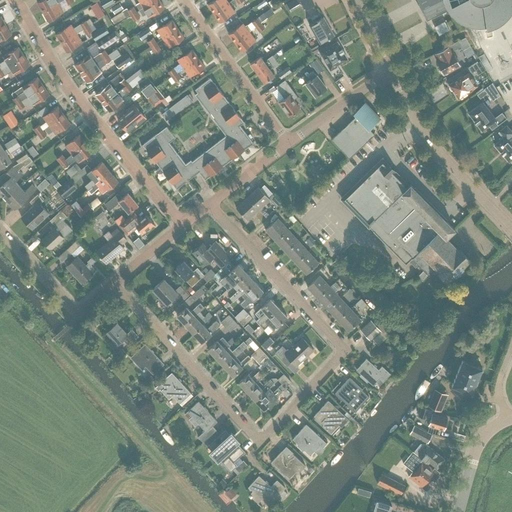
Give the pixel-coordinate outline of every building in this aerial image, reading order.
[(42,12),(58,3),(62,0),(41,0),(37,2),(42,12)] [(114,2),(112,0),(101,0),(99,1),(103,8),(114,2)] [(135,5),(139,11),(156,0),(137,0),(139,2),(135,5)] [(149,17),(164,8),(159,0),(156,0),(139,11),(142,16),(146,13),(149,17)] [(213,0),(207,5),(213,13),(228,3),(226,0),(213,0)] [(260,0),(247,0),(242,4),(247,10),(260,0)] [(264,0),(256,5),(258,9),(267,4),(267,3),(266,2),(264,0)] [(298,0),(305,11),(314,6),(310,0),(298,0)] [(511,0),(416,0),(419,4),(421,3),(429,19),(451,8),(452,10),(454,12),(455,13),(457,15),(458,17),(460,18),(462,19),(464,20),(466,22),(468,22),(470,23),(472,24),(474,24),(476,25),(478,25),(481,25),(483,25),(485,25),(487,25),(489,24),(492,23),(494,23),(496,22),(498,21),(500,20),(502,18),(503,17),(505,15),(506,14),(508,12),(509,10),(510,8),(511,6),(511,5),(511,0)] [(63,13),(58,3),(42,12),(47,21),(63,13)] [(93,5),(91,6),(94,12),(99,9),(96,3),(94,4),(93,5)] [(234,12),(228,3),(213,13),(219,22),(234,12)] [(111,9),(114,14),(123,10),(120,4),(111,9)] [(278,4),(271,8),(274,13),(281,9),(278,4)] [(114,25),(130,15),(130,16),(136,12),(133,8),(133,7),(127,10),(126,9),(123,10),(123,11),(110,19),(114,25)] [(136,12),(130,16),(134,21),(140,18),(136,12)] [(266,18),(263,13),(257,18),(260,23),(266,18)] [(300,26),(311,19),(308,14),(297,21),(300,26)] [(309,25),(320,44),(334,36),(323,17),(309,25)] [(251,23),(255,27),(261,23),(257,18),(251,23)] [(83,29),(84,29),(87,27),(89,26),(85,20),(79,24),(83,30),(83,29)] [(161,36),(163,39),(178,29),(171,20),(157,30),(159,33),(156,35),(158,38),(161,36)] [(449,30),(444,21),(434,27),(439,36),(449,30)] [(242,23),(228,34),(235,43),(249,32),(242,23)] [(259,33),(265,28),(261,23),(255,27),(259,33)] [(0,41),(11,35),(6,25),(0,28),(0,41)] [(55,34),(61,43),(76,34),(76,33),(80,31),(77,26),(73,28),(70,25),(55,34)] [(92,32),(89,26),(87,27),(84,29),(83,29),(86,35),(92,32)] [(108,33),(104,26),(91,34),(95,41),(108,33)] [(151,33),(147,28),(137,34),(141,40),(151,33)] [(184,38),(178,29),(163,39),(169,48),(184,38)] [(113,32),(96,43),(100,49),(102,48),(102,49),(118,39),(113,32)] [(241,51),(255,41),(249,32),(235,43),(241,51)] [(125,33),(120,37),(123,42),(129,39),(128,37),(127,35),(125,33)] [(82,43),(76,34),(61,43),(67,52),(82,43)] [(153,38),(147,42),(150,47),(156,43),(153,38)] [(458,42),(435,54),(439,62),(437,63),(440,68),(439,70),(440,72),(442,72),(443,74),(460,66),(453,52),(461,48),(462,50),(470,47),(465,38),(458,42)] [(89,55),(75,65),(81,74),(95,63),(96,64),(102,59),(107,55),(108,55),(105,50),(104,51),(102,49),(102,48),(100,49),(96,43),(96,42),(85,49),(89,55)] [(324,46),(319,49),(326,62),(325,63),(330,71),(337,67),(336,65),(347,59),(337,42),(326,48),(324,46)] [(154,52),(160,49),(156,43),(150,47),(154,52)] [(5,60),(0,63),(0,67),(1,70),(8,65),(24,56),(18,47),(3,56),(5,60)] [(107,55),(102,59),(105,64),(111,60),(120,54),(116,49),(108,55),(107,55)] [(177,60),(183,68),(198,58),(192,49),(177,60)] [(250,64),(257,73),(275,60),(279,56),(277,53),(267,60),(268,61),(265,63),(260,57),(250,64)] [(24,56),(8,65),(8,66),(12,71),(14,75),(29,65),(24,56)] [(112,73),(125,64),(119,56),(106,65),(112,73)] [(487,69),(493,66),(487,56),(481,59),(487,69)] [(190,77),(204,67),(198,58),(183,68),(190,77)] [(95,63),(81,74),(87,83),(102,72),(99,69),(105,64),(102,59),(96,64),(95,63)] [(323,69),(315,59),(308,64),(311,68),(312,66),(317,73),(323,69)] [(278,64),(275,60),(257,73),(264,83),(274,75),(269,69),(272,67),(273,68),(278,64)] [(470,65),(467,67),(471,73),(474,71),(483,66),(480,61),(478,62),(477,61),(470,65)] [(1,70),(0,70),(0,78),(12,71),(8,66),(1,70)] [(139,66),(133,71),(137,75),(137,76),(143,71),(142,71),(142,70),(141,69),(139,66)] [(291,72),(287,67),(277,74),(281,79),(291,72)] [(306,84),(315,96),(326,88),(316,76),(313,71),(307,75),(310,80),(306,84)] [(95,95),(102,103),(127,83),(119,73),(108,82),(109,84),(95,95)] [(175,82),(181,78),(177,73),(171,77),(175,82)] [(450,86),(449,88),(451,90),(453,90),(458,99),(471,90),(477,86),(467,73),(462,76),(449,85),(450,86)] [(139,87),(143,93),(154,85),(147,76),(138,83),(139,87)] [(12,99),(16,104),(43,86),(37,77),(22,87),(25,91),(12,99)] [(197,93),(194,95),(201,103),(218,89),(210,78),(195,90),(197,93)] [(285,80),(275,87),(284,98),(279,102),(289,116),(299,108),(293,100),(297,97),(285,80)] [(120,97),(131,88),(127,83),(102,103),(109,112),(123,100),(120,97)] [(492,83),(484,89),(487,93),(492,101),(500,95),(492,83)] [(164,98),(154,85),(143,93),(154,107),(165,98),(164,98)] [(34,105),(49,95),(43,86),(16,104),(19,109),(25,105),(27,106),(28,106),(30,106),(32,106),(33,105),(34,105)] [(209,114),(227,100),(218,89),(201,103),(209,114)] [(477,95),(480,99),(487,93),(484,89),(477,95)] [(185,105),(185,106),(192,101),(187,94),(161,114),(165,120),(185,105)] [(235,112),(227,100),(209,114),(217,125),(235,112)] [(482,102),(468,113),(482,131),(488,126),(491,130),(506,119),(502,112),(494,118),(482,102)] [(369,129),(379,119),(365,103),(354,114),(356,116),(331,140),(349,159),(374,135),(369,129)] [(57,106),(43,117),(46,121),(49,125),(64,115),(57,106)] [(125,129),(126,131),(134,125),(136,127),(146,119),(135,106),(130,111),(129,111),(118,121),(122,126),(121,126),(124,130),(125,129)] [(20,122),(14,112),(4,118),(10,129),(20,122)] [(240,126),(244,123),(235,112),(217,125),(226,136),(240,126)] [(64,115),(49,125),(53,131),(55,134),(70,124),(64,115)] [(39,125),(33,129),(37,134),(43,130),(39,125)] [(502,138),(494,145),(500,152),(503,155),(509,162),(511,158),(511,134),(511,135),(511,134),(511,131),(506,125),(498,132),(502,138)] [(226,136),(239,154),(253,143),(240,126),(226,136)] [(151,156),(169,143),(175,138),(166,127),(142,145),(151,156)] [(41,139),(46,135),(43,130),(37,134),(41,139)] [(79,135),(65,146),(72,154),(85,143),(79,135)] [(239,154),(226,136),(214,144),(228,162),(239,154)] [(5,145),(7,149),(17,142),(15,138),(5,145)] [(17,142),(7,149),(5,151),(4,150),(0,153),(0,167),(11,161),(8,156),(12,153),(21,146),(17,142)] [(70,164),(69,163),(75,159),(78,163),(92,151),(85,143),(72,154),(65,159),(66,159),(60,164),(64,169),(70,164)] [(177,153),(169,143),(151,156),(159,167),(177,153)] [(228,162),(214,144),(203,153),(217,171),(228,162)] [(27,156),(23,150),(21,146),(12,153),(17,162),(19,162),(27,156)] [(38,155),(34,150),(29,153),(33,158),(38,155)] [(159,167),(167,178),(185,164),(177,153),(159,167)] [(199,172),(205,180),(217,171),(203,153),(192,162),(199,172)] [(60,164),(66,159),(65,159),(62,155),(56,159),(60,164)] [(0,186),(0,194),(5,200),(19,187),(14,181),(16,179),(17,180),(22,175),(18,170),(24,165),(25,167),(31,161),(28,156),(12,167),(5,174),(9,179),(0,186)] [(199,172),(192,162),(190,160),(185,164),(167,178),(176,189),(199,172)] [(92,180),(84,186),(88,190),(95,184),(99,180),(100,180),(110,172),(101,162),(91,171),(87,174),(92,180)] [(381,162),(341,199),(406,264),(412,258),(424,270),(418,276),(422,281),(428,275),(434,269),(448,282),(470,261),(459,250),(458,250),(446,238),(454,229),(410,185),(406,188),(392,174),(394,173),(386,164),(384,165),(381,162)] [(76,164),(64,173),(69,179),(81,170),(76,164)] [(95,184),(88,190),(91,194),(98,188),(102,193),(107,189),(108,190),(118,182),(110,172),(100,180),(99,180),(95,184)] [(49,183),(44,179),(36,187),(40,191),(49,183)] [(70,179),(57,190),(64,198),(70,193),(67,190),(74,185),(73,183),(71,181),(70,179)] [(26,190),(24,192),(19,187),(5,200),(14,210),(31,194),(30,194),(35,189),(31,185),(26,190)] [(258,187),(247,197),(258,210),(265,217),(268,214),(265,211),(264,209),(263,208),(262,207),(269,200),(276,207),(277,206),(280,203),(272,194),(269,197),(268,198),(259,189),(258,187)] [(119,202),(128,213),(137,205),(128,193),(122,198),(117,194),(105,205),(110,211),(119,202)] [(21,218),(32,229),(49,214),(40,204),(43,201),(38,195),(30,202),(33,206),(21,218)] [(247,197),(236,208),(247,220),(258,210),(247,197)] [(80,207),(76,211),(82,219),(94,210),(88,203),(81,208),(80,207)] [(100,208),(92,214),(97,220),(104,214),(103,212),(100,208)] [(65,217),(60,212),(50,221),(55,227),(41,240),(51,249),(71,230),(62,220),(65,217)] [(134,213),(120,226),(127,235),(130,233),(136,227),(141,234),(153,224),(146,216),(141,220),(139,217),(138,218),(134,213)] [(121,215),(114,221),(118,225),(125,220),(124,218),(123,217),(121,215)] [(265,230),(275,241),(288,230),(277,219),(265,230)] [(123,248),(120,245),(126,240),(117,229),(111,234),(114,238),(96,252),(106,263),(123,248)] [(275,241),(285,252),(298,241),(288,230),(275,241)] [(305,240),(310,246),(315,242),(309,236),(305,240)] [(67,250),(71,255),(80,245),(76,241),(67,250)] [(230,257),(215,241),(207,249),(202,243),(192,253),(204,265),(212,258),(220,267),(221,266),(228,260),(230,257)] [(285,252),(296,263),(308,252),(298,241),(285,252)] [(306,274),(318,263),(308,252),(296,263),(306,274)] [(77,257),(66,267),(82,283),(92,274),(90,271),(93,268),(90,265),(94,261),(91,257),(87,261),(88,262),(85,265),(77,257)] [(175,269),(191,287),(204,275),(197,267),(193,271),(184,261),(175,269)] [(229,261),(221,269),(226,275),(223,278),(227,283),(224,286),(228,290),(233,286),(246,273),(238,264),(234,267),(229,261)] [(240,295),(254,282),(246,273),(233,286),(237,290),(229,297),(233,301),(240,294),(240,295)] [(320,276),(307,287),(317,298),(330,287),(320,276)] [(164,279),(153,289),(166,304),(172,298),(178,304),(188,295),(180,286),(174,291),(164,279)] [(383,292),(388,297),(398,287),(392,281),(383,292)] [(254,282),(240,295),(245,300),(240,304),(244,308),(253,300),(263,291),(254,282)] [(327,309),(340,298),(330,287),(317,298),(327,309)] [(224,293),(221,289),(214,294),(218,298),(224,293)] [(177,315),(185,324),(190,320),(194,316),(200,311),(204,307),(199,302),(189,310),(187,308),(195,300),(190,295),(179,306),(183,310),(177,315)] [(338,320),(350,309),(340,298),(327,309),(338,320)] [(259,319),(256,321),(260,325),(278,308),(270,299),(261,308),(254,313),(259,319)] [(277,326),(287,317),(278,308),(260,325),(264,329),(273,321),(277,326)] [(243,309),(234,317),(238,322),(247,313),(246,312),(245,311),(243,309)] [(360,319),(350,309),(338,320),(348,331),(360,320),(360,319)] [(185,324),(193,333),(198,329),(202,325),(202,324),(212,316),(208,312),(204,316),(200,311),(194,316),(190,320),(185,324)] [(243,326),(251,318),(247,313),(238,322),(243,326)] [(225,327),(232,320),(228,315),(221,322),(225,327)] [(236,324),(232,320),(225,327),(229,331),(236,324)] [(370,320),(360,330),(372,341),(381,331),(370,320)] [(216,321),(207,329),(203,325),(202,324),(193,333),(201,342),(211,334),(210,333),(220,325),(216,321)] [(122,339),(128,345),(138,336),(132,330),(127,334),(117,323),(107,332),(118,344),(122,339)] [(208,349),(216,358),(228,347),(235,341),(232,338),(227,342),(222,337),(217,341),(217,340),(208,349)] [(243,341),(232,351),(228,347),(216,358),(224,367),(235,357),(252,341),(249,337),(244,342),(243,341)] [(261,345),(265,350),(274,342),(270,337),(261,345)] [(291,362),(296,366),(313,350),(302,338),(288,352),(282,346),(275,353),(287,366),(291,362)] [(130,357),(141,369),(145,366),(153,374),(164,364),(145,344),(130,357)] [(264,353),(259,348),(251,355),(255,361),(264,353)] [(268,358),(264,353),(255,361),(260,366),(263,363),(269,371),(275,365),(268,358)] [(242,367),(251,359),(248,355),(240,362),(235,357),(224,367),(232,376),(242,367)] [(372,385),(379,378),(383,382),(390,374),(382,366),(378,370),(366,359),(356,370),(372,385)] [(471,394),(482,368),(462,360),(452,385),(471,394)] [(247,392),(259,381),(268,372),(264,367),(261,369),(252,378),(248,374),(239,383),(247,392)] [(160,383),(155,387),(158,391),(160,389),(161,391),(161,390),(169,399),(172,396),(175,399),(180,404),(191,393),(171,373),(160,383)] [(277,380),(281,384),(278,388),(269,396),(265,392),(264,392),(255,400),(263,409),(273,400),(282,392),(286,388),(285,388),(291,383),(283,374),(277,380)] [(349,377),(335,393),(347,405),(346,406),(354,413),(369,397),(361,390),(362,389),(358,385),(357,386),(355,385),(356,384),(349,377)] [(262,384),(259,381),(247,392),(255,400),(264,392),(265,392),(274,383),(269,378),(262,384)] [(434,389),(427,406),(441,411),(448,395),(434,389)] [(324,405),(314,416),(325,426),(324,427),(330,434),(338,425),(341,427),(348,419),(334,406),(328,401),(324,405)] [(202,442),(215,430),(212,426),(217,422),(198,402),(187,412),(191,416),(188,419),(195,426),(198,423),(204,430),(197,437),(202,442)] [(432,413),(427,412),(428,409),(420,406),(417,416),(430,419),(428,425),(444,430),(447,419),(432,414),(432,413)] [(351,416),(348,419),(355,425),(358,422),(357,421),(356,421),(352,417),(351,416)] [(306,424),(292,439),(297,443),(297,446),(301,450),(304,450),(309,455),(314,451),(315,452),(316,453),(317,453),(318,453),(319,453),(320,453),(321,452),(322,451),(322,450),(322,449),(322,448),(326,443),(306,424)] [(409,434),(427,443),(431,434),(413,425),(409,434)] [(214,441),(207,446),(209,448),(208,449),(209,451),(208,452),(217,462),(219,460),(230,472),(237,466),(234,462),(245,452),(237,444),(240,441),(231,431),(228,434),(225,430),(214,441)] [(420,444),(414,452),(428,464),(429,462),(437,468),(444,459),(426,445),(425,446),(423,444),(420,444)] [(295,472),(298,474),(305,466),(292,454),(288,458),(281,451),(271,462),(278,469),(277,470),(283,476),(284,475),(289,479),(295,472)] [(412,451),(402,464),(412,471),(408,477),(426,491),(439,475),(438,474),(440,473),(434,468),(433,470),(421,461),(422,460),(412,451)] [(370,480),(400,495),(405,486),(374,470),(370,480)] [(261,499),(269,506),(278,496),(281,499),(286,493),(282,490),(283,490),(275,482),(270,487),(258,476),(248,487),(253,491),(250,494),(249,495),(250,497),(251,496),(257,503),(261,499)] [(217,484),(221,488),(225,484),(221,480),(217,484)] [(236,493),(230,487),(224,493),(230,499),(236,493)] [(388,511),(390,506),(391,507),(392,506),(376,501),(376,502),(374,511),(378,511),(388,511)]
